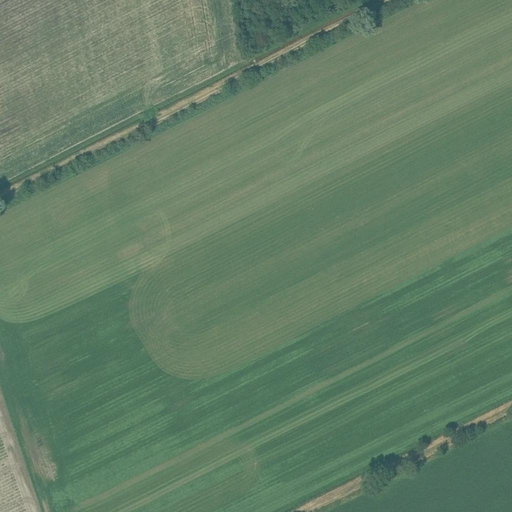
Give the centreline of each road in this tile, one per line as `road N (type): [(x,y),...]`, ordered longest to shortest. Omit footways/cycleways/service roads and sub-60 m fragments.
road 1 (track): [(394,0),(0,200)]
road 2 (track): [(511,407),(302,511)]
